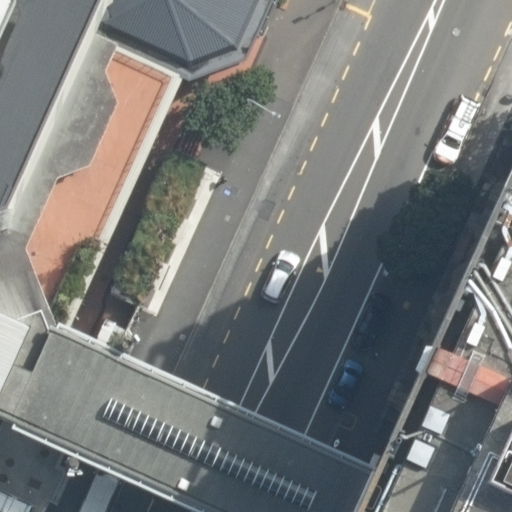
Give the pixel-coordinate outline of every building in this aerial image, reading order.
[(0,0),(0,221),(4,220),(100,0),(0,0)] [(55,335),(58,327),(69,332),(136,188),(154,145),(183,81),(189,84),(246,64),(274,0),(100,0),(4,220),(0,221),(0,323),(26,334),(26,324),(41,314),(46,332),(55,335)] [(511,511),(511,153),(371,470),(351,511),(511,511)] [(351,511),(371,470),(250,414),(69,332),(58,327),(55,335),(46,332),(41,314),(26,324),(26,334),(0,393),(0,418),(13,424),(10,431),(190,511),(351,511)] [(0,393),(26,334),(0,323),(0,393)]
